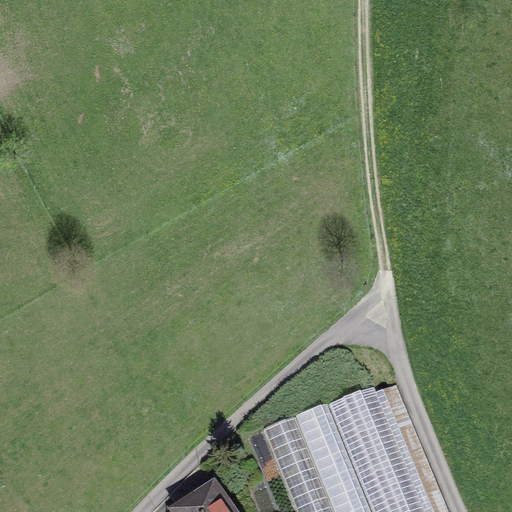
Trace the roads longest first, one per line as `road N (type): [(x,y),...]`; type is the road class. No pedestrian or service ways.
road 1 (track): [(145,511),(388,287)]
road 2 (track): [(361,0),(361,69),(388,287)]
road 3 (track): [(388,287),(428,446),(455,511)]
